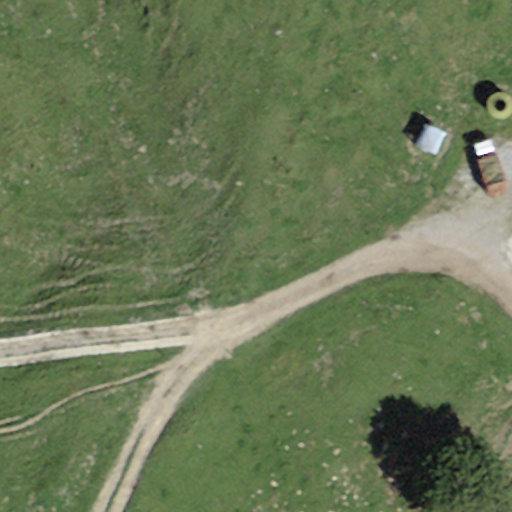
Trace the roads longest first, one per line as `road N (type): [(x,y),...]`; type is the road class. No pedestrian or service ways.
road 1 (track): [(220,326),(384,258),(430,256),(475,266),(511,298)]
road 2 (track): [(0,354),(220,326)]
road 3 (track): [(106,511),(172,383),(220,326)]
